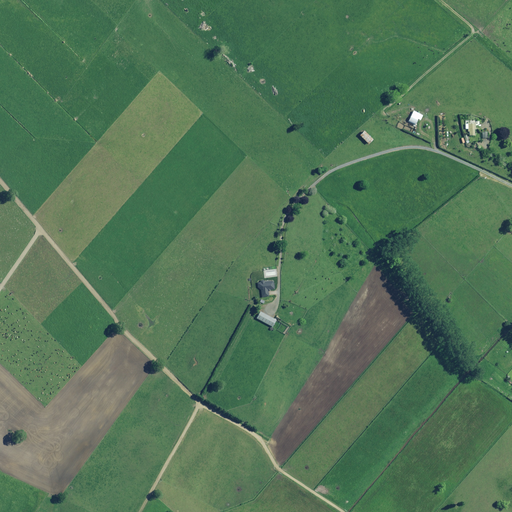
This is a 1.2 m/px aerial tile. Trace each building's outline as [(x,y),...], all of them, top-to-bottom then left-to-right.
[(419,117),(414,114),(413,117),(410,116),(408,121),(415,125),(419,117)] [(476,120),(465,120),(465,129),(468,129),(468,132),(469,132),(469,135),(475,135),(475,129),(476,129),(476,120)] [(372,140),(364,131),(359,135),(368,144),(372,140)] [(270,290),(274,289),(273,280),(264,282),(264,280),(260,281),(257,281),(258,288),(261,290),(262,297),(269,296),(268,292),(270,290)] [(276,320),(260,311),(256,318),(272,327),(276,320)]
